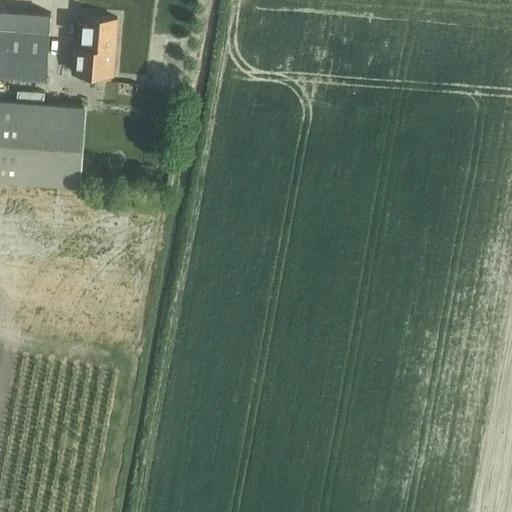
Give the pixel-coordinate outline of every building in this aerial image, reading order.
[(48,65),(61,67),(65,18),(0,12),(0,81),(46,86),(48,65)] [(73,72),(116,76),(121,19),(85,16),(83,46),(76,45),(73,72)] [(0,179),(78,185),(84,105),(0,98),(0,179)] [(0,302),(120,317),(128,251),(0,235),(0,302)] [(113,335),(115,322),(17,304),(15,316),(113,335)]
